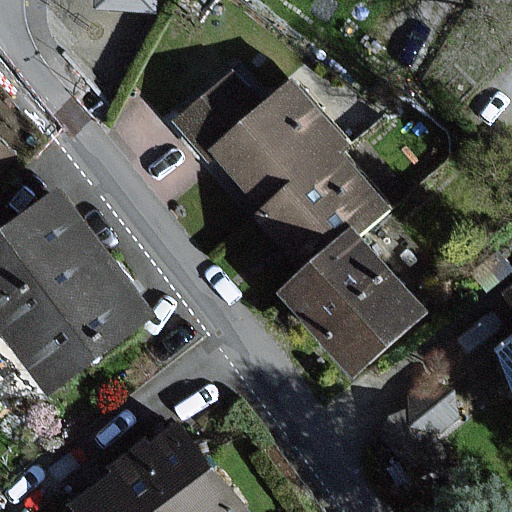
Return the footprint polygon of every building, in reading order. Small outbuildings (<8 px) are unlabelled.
[(97,0),(97,6),(159,11),(160,0),(97,0)] [(225,144),(271,200),(342,141),(349,135),(302,80),(269,107),(241,74),(187,119),(215,152),(225,144)] [(368,225),(394,203),(342,141),(271,200),(264,206),(317,268),(368,225)] [(159,311),(68,188),(0,238),(0,307),(2,311),(58,385),(159,311)] [(436,307),(368,225),(317,268),(297,285),(365,366),(436,307)] [(511,336),(501,346),(511,376),(511,336)] [(434,374),(409,394),(412,405),(415,418),(425,424),(441,434),(465,415),(459,389),(434,374)] [(412,405),(387,426),(414,458),(432,442),(437,438),(425,424),(415,418),(412,405)] [(244,511),(249,509),(186,425),(86,499),(96,511),(244,511)]
